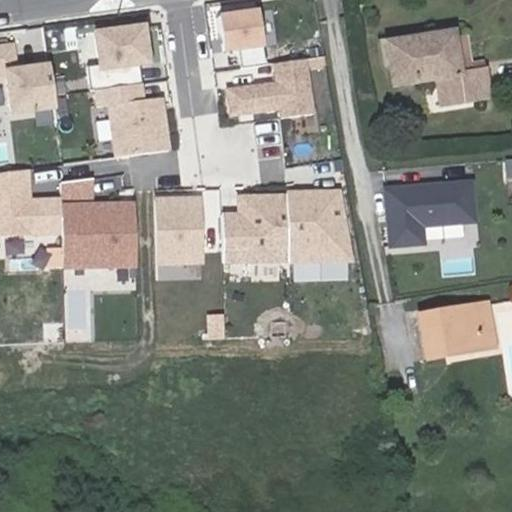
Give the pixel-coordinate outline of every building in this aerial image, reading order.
[(263,49),(258,9),(219,14),(224,54),(263,49)] [(147,23),(95,31),(100,64),(86,66),(91,95),(142,89),(141,66),(153,64),(147,23)] [(385,44),(391,86),(434,80),(439,107),(490,100),(485,73),(471,74),(458,76),(452,42),(451,33),(385,44)] [(18,40),(0,42),(0,79),(13,78),(17,115),(60,110),(55,62),(21,66),(18,40)] [(466,41),(452,42),(458,76),(471,74),(466,41)] [(276,83),(226,89),(230,127),(317,117),(309,59),(273,64),(276,83)] [(142,89),(91,95),(93,111),(106,109),(112,161),(173,153),(166,99),(143,102),(142,89)] [(29,171),(0,175),(0,238),(60,237),(59,199),(30,199),(29,171)] [(476,179),(384,189),(391,249),(429,245),(427,228),(480,223),(476,179)] [(94,182),(59,182),(59,199),(60,237),(61,274),(142,272),(140,203),(95,204),(94,182)] [(339,195),(289,197),(291,266),(351,264),(339,195)] [(238,214),(221,214),(222,268),(291,266),(289,197),(238,199),(238,214)] [(205,198),(156,199),(157,268),(205,267),(205,198)] [(481,301),(469,304),(475,341),(438,349),(439,355),(489,346),(481,301)] [(469,304),(411,314),(419,359),(439,355),(438,349),(475,341),(469,304)]
